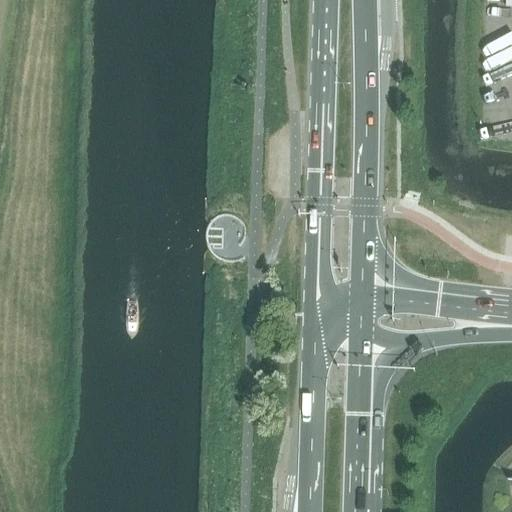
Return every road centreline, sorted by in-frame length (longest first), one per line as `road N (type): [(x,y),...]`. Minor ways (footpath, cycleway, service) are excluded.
road 1 (primary): [(324,0),(314,316)]
road 2 (primary): [(362,301),(364,0)]
road 3 (primary): [(314,316),(308,511)]
road 4 (primary): [(360,511),(361,338)]
road 5 (primary): [(361,338),(434,338),(511,317)]
road 6 (primary): [(511,315),(362,301)]
